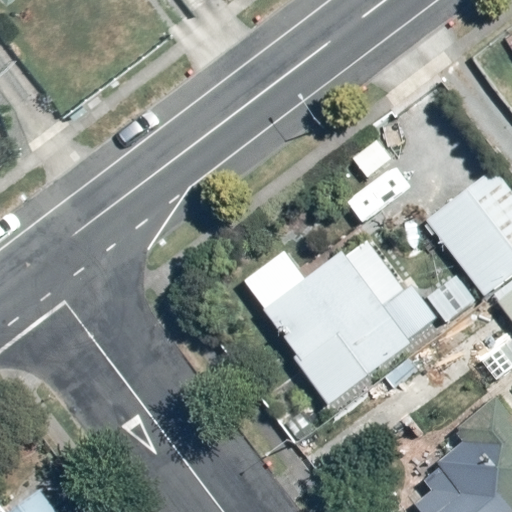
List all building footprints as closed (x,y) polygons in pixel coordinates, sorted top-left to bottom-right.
[(511,275),(511,192),(494,169),(427,220),(484,296),(511,275)] [(443,320),(446,324),(476,302),(456,275),(426,296),(412,277),(401,284),(384,259),(362,274),(345,250),(304,278),(284,249),(242,279),(329,401),(443,320)] [(511,285),(496,297),(511,319),(511,285)] [(446,483),(414,509),(416,511),(511,511),(511,410),(496,391),(452,426),(465,441),(433,467),(446,483)] [(56,511),(37,487),(2,511),(56,511)]
